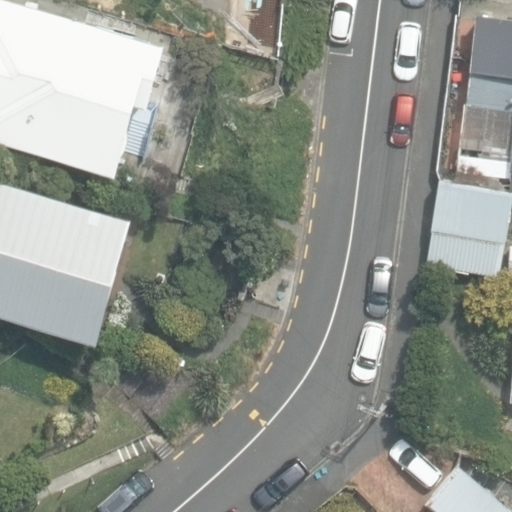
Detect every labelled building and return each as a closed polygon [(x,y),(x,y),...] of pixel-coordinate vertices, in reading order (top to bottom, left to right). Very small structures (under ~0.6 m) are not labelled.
[(0,0),(0,137),(122,170),(142,99),(155,102),(172,39),(151,33),(156,16),(96,0),(85,0),(84,4),(69,0),(0,0)] [(511,184),(511,9),(486,8),(474,98),(470,98),(461,175),(511,184)] [(204,90),(275,103),(284,57),(213,43),(204,90)] [(511,184),(461,175),(449,173),(433,261),(504,275),(511,237),(511,184)] [(0,313),(102,341),(137,214),(0,176),(0,313)] [(177,281),(244,296),(254,252),(187,237),(177,281)]
